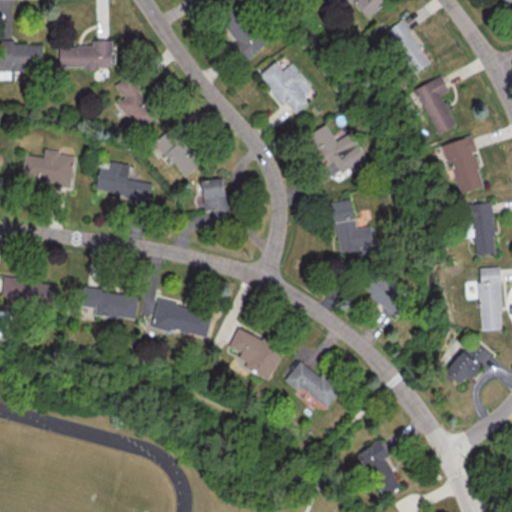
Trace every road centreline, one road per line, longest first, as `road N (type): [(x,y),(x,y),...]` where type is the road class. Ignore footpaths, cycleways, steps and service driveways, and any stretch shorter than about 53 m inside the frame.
road 1 (residential): [(472,511),(448,452),(393,380),(277,286),(146,248),(0,228)]
road 2 (residential): [(448,452),(511,402),(497,69),(446,0)]
road 3 (residential): [(262,280),(280,202),(274,177),(144,0)]
